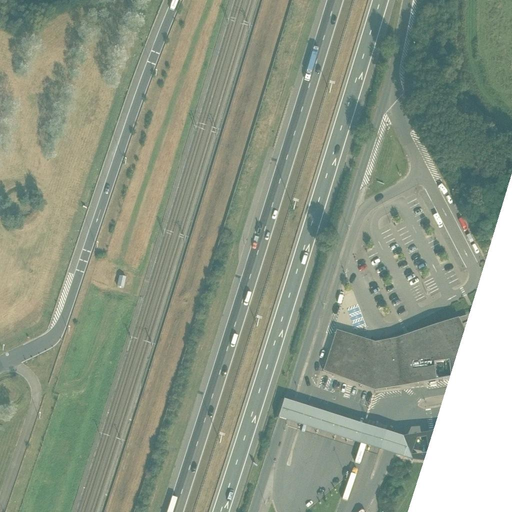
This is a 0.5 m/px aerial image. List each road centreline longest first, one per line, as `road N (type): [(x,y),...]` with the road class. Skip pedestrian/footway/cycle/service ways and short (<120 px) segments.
road 1 (motorway): [(218,511),(379,0)]
road 2 (motorway): [(331,0),(173,511)]
road 3 (motorway): [(178,0),(130,111),(67,309),(51,337),(9,356)]
